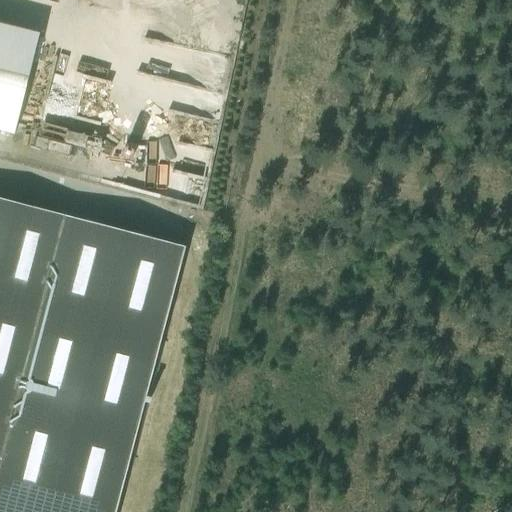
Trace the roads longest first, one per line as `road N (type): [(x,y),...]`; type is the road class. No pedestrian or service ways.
road 1 (track): [(179,511),(289,0)]
road 2 (track): [(254,164),(511,204)]
